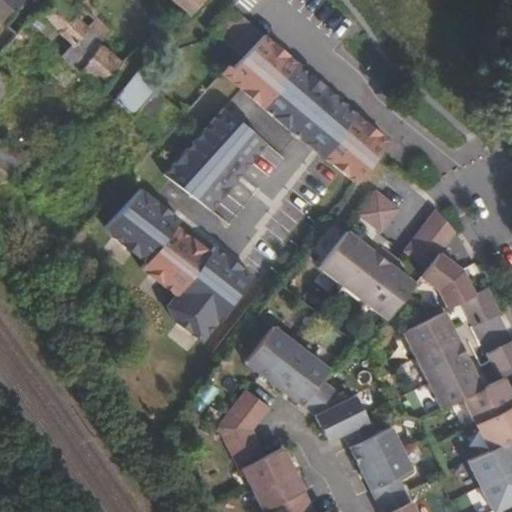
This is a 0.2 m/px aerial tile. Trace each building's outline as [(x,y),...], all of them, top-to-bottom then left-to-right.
[(0,0),(0,25),(1,24),(3,25),(4,25),(24,0),(23,0),(0,0)] [(82,71),(103,89),(121,63),(100,45),(103,41),(89,28),(88,27),(74,15),(57,0),(49,0),(36,13),(55,30),(56,31),(57,30),(71,44),(61,55),(80,72),(82,71)] [(88,27),(89,28),(96,20),(73,0),(57,0),(74,15),(88,27)] [(89,28),(103,41),(112,32),(96,16),(99,12),(85,0),(73,0),(96,20),(89,28)] [(171,0),(189,15),(190,14),(201,0),(171,0)] [(242,57),(255,43),(263,34),(230,7),(210,31),(242,57)] [(48,39),(55,30),(36,13),(28,21),(48,39)] [(271,57),(279,48),(263,34),(255,43),(271,57)] [(114,100),(131,116),(155,90),(160,84),(142,66),(114,100)] [(0,74),(0,101),(15,87),(0,74)] [(308,74),(275,114),(298,133),(331,93),(308,74)] [(175,125),(183,115),(155,90),(131,116),(158,142),(175,125)] [(58,124),(36,139),(44,150),(65,135),(58,124)] [(226,135),(202,163),(246,203),(271,175),(226,135)] [(0,181),(26,162),(0,139),(0,181)] [(161,315),(203,345),(257,271),(203,232),(212,218),(181,196),(171,210),(137,186),(102,234),(143,264),(137,272),(173,298),(161,315)] [(375,191),(357,215),(380,232),(397,209),(375,191)] [(437,211),(435,210),(404,251),(426,268),(427,268),(438,253),(455,232),(437,211)] [(319,267),(387,319),(413,284),(345,232),(319,267)] [(427,268),(426,268),(420,276),(421,277),(437,290),(447,308),(460,302),(473,295),(460,271),(438,253),(427,268)] [(473,295),(460,302),(472,327),(499,314),(486,288),(473,295)] [(403,332),(440,408),(463,397),(481,388),(443,312),(403,332)] [(300,406),(310,393),(319,382),(327,372),(270,328),(244,362),(300,406)] [(501,378),(511,372),(511,340),(486,354),(499,379),(501,378)] [(463,397),(476,423),(511,404),(511,399),(501,378),(499,379),(481,388),(463,397)] [(323,410),(336,403),(330,390),(319,382),(310,393),(318,399),(323,410)] [(239,468),(241,467),(264,456),(251,430),(268,407),(246,391),(219,427),(239,468)] [(342,433),(364,421),(351,396),(336,403),(323,410),(311,416),(324,441),(342,433)] [(511,404),(476,423),(489,449),(505,440),(511,436),(511,404)] [(348,446),(373,434),(366,420),(364,421),(342,433),(348,446)] [(370,489),(395,476),(409,469),(387,426),(373,434),(348,446),(370,489)] [(511,502),(511,453),(505,440),(489,449),(467,460),(493,511),(511,502)] [(273,504),(302,489),(281,447),(264,456),(241,467),(262,510),(273,504)] [(382,511),(386,511),(408,501),(395,476),(370,489),(382,511)] [(273,504),(277,511),(313,511),(302,489),(273,504)] [(386,511),(412,511),(408,501),(386,511)]
